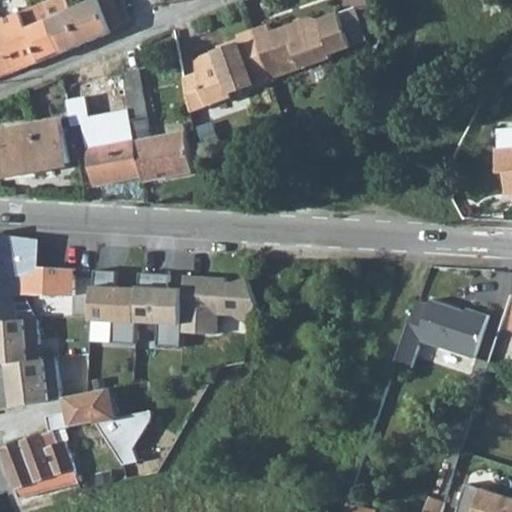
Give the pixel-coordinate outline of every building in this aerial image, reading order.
[(53,0),(47,3),(66,50),(114,30),(101,0),(96,0),(77,8),(72,9),(68,0),(53,0)] [(101,0),(114,30),(126,25),(115,0),(101,0)] [(16,70),(41,60),(63,52),(66,50),(47,3),(24,12),(30,27),(4,37),(16,70)] [(324,16),(335,48),(358,40),(347,8),(324,16)] [(273,74),(336,51),(335,48),(324,16),(319,14),(278,29),(275,22),(257,29),(273,73),(273,74)] [(0,76),(13,71),(16,70),(4,37),(0,25),(0,76)] [(242,85),(273,74),(273,73),(257,29),(243,34),(246,41),(207,55),(201,64),(205,73),(187,80),(192,107),(242,89),(242,85)] [(84,82),(81,70),(65,77),(66,86),(84,82)] [(145,180),(196,171),(188,132),(153,138),(139,70),(124,73),(129,97),(145,177),(145,180)] [(66,86),(72,120),(90,116),(84,82),(66,86)] [(87,127),(98,185),(145,177),(129,97),(116,100),(119,120),(87,127)] [(71,165),(63,118),(2,129),(9,171),(32,168),(33,172),(71,165)] [(498,170),(504,170),(505,192),(506,196),(511,195),(511,145),(496,147),(498,170)] [(64,272),(66,239),(15,235),(0,236),(0,321),(3,321),(21,320),(18,294),(61,295),(62,286),(71,286),(71,273),(64,272)] [(66,239),(64,272),(71,273),(78,273),(82,240),(66,239)] [(255,276),(260,287),(280,270),(269,259),(255,276)] [(340,265),(326,260),(315,288),(329,294),(340,265)] [(123,273),(103,272),(102,322),(120,323),(120,343),(143,344),(144,324),(145,287),(123,286),(123,273)] [(145,287),(144,324),(167,325),(165,345),(189,346),(190,333),(191,325),(193,287),(174,286),(175,276),(147,274),(145,287)] [(233,277),(193,275),(193,287),(191,325),(190,333),(223,335),(224,315),(237,315),(252,327),(268,306),(260,287),(255,276),(239,282),(232,282),(233,277)] [(422,294),(408,332),(397,360),(410,365),(421,337),(476,355),(491,313),(469,305),(466,309),(422,294)] [(21,320),(3,321),(7,363),(17,363),(47,359),(43,318),(21,320)] [(47,359),(17,363),(23,406),(62,400),(56,358),(47,359)] [(266,358),(246,362),(235,381),(255,388),(266,358)] [(294,418),(312,422),(323,381),(303,377),(294,418)] [(47,416),(50,432),(53,431),(55,430),(95,422),(122,466),(137,463),(135,450),(151,421),(151,411),(118,418),(116,403),(113,403),(110,388),(84,394),(87,408),(70,412),(47,416)] [(67,397),(70,412),(87,408),(84,394),(67,397)] [(279,473),(291,436),(245,420),(233,457),(279,473)] [(3,448),(22,498),(83,484),(68,445),(62,446),(57,432),(53,431),(50,432),(25,440),(3,448)] [(460,511),(511,511),(511,496),(470,484),(460,511)] [(347,492),(340,510),(346,511),(374,511),(378,503),(347,492)] [(443,511),(446,504),(431,499),(426,511),(443,511)]
